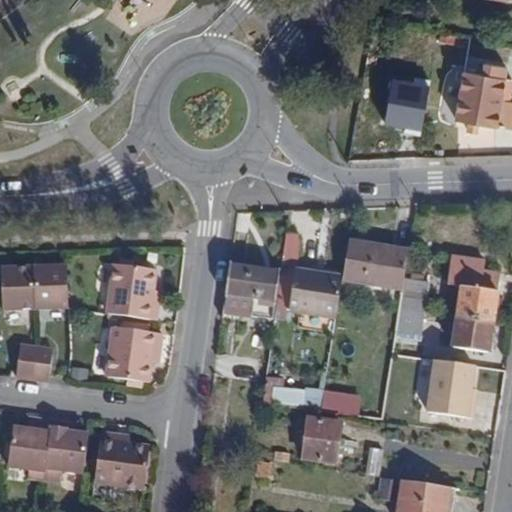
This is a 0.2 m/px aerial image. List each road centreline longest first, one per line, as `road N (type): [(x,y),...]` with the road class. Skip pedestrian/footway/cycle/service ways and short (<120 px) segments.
road 1 (residential): [(180,421),(211,175)]
road 2 (residential): [(0,399),(180,421)]
road 3 (tertiary): [(331,185),(511,180)]
road 4 (tertiary): [(24,196),(81,200),(173,167)]
road 5 (tertiary): [(142,127),(106,163),(24,196)]
